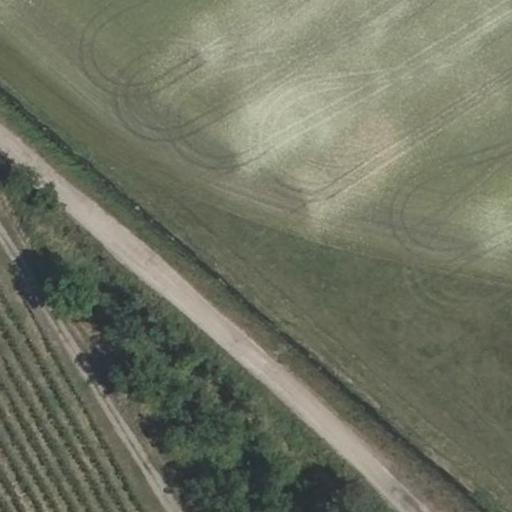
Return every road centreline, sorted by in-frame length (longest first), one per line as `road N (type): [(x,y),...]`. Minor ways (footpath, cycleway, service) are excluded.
road 1 (track): [(443,511),(0,126)]
road 2 (track): [(182,511),(0,226)]
